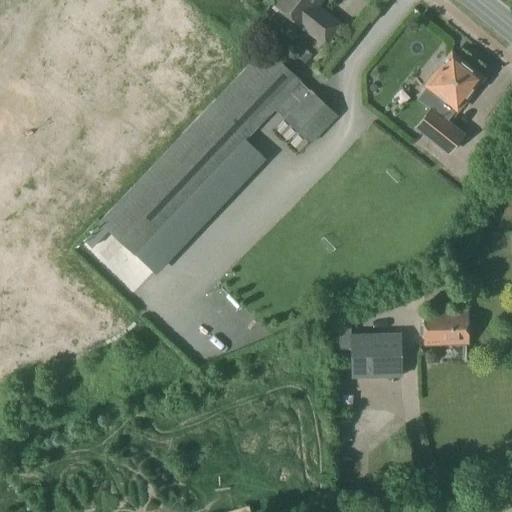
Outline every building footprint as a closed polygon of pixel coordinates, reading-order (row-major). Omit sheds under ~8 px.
[(275,0),(275,2),(303,24),(302,25),(325,43),(340,24),(316,6),(320,0),(275,0)] [(428,84),(417,98),(430,108),(436,112),(421,131),(448,152),(462,133),(448,122),(445,120),(456,106),(456,107),(480,77),(477,74),(479,72),(471,66),(469,68),(452,54),(428,84)] [(325,146),(283,109),(258,137),(202,198),(183,185),(144,227),(200,275),(325,146)] [(356,133),(353,148),(365,150),(367,135),(356,133)] [(389,157),(374,185),(420,208),(435,180),(389,157)] [(455,202),(413,247),(425,257),(466,213),(455,202)] [(467,311),(424,312),(425,344),(467,343),(467,311)] [(399,333),(351,334),(352,377),(367,376),(401,375),(399,333)] [(202,390),(298,363),(294,347),(198,374),(202,390)]
